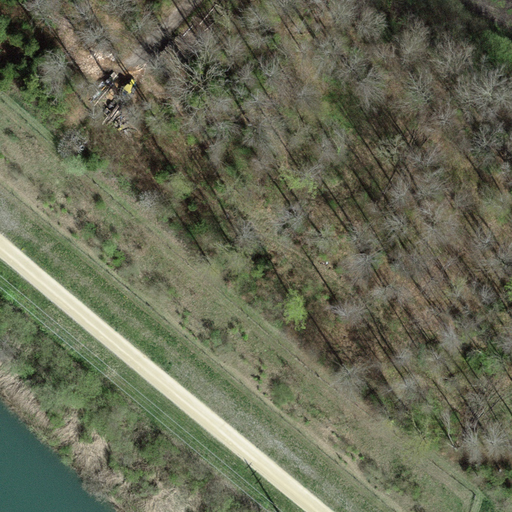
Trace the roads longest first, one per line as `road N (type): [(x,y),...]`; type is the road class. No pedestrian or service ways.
road 1 (track): [(0,246),(323,511)]
road 2 (track): [(0,181),(194,0)]
